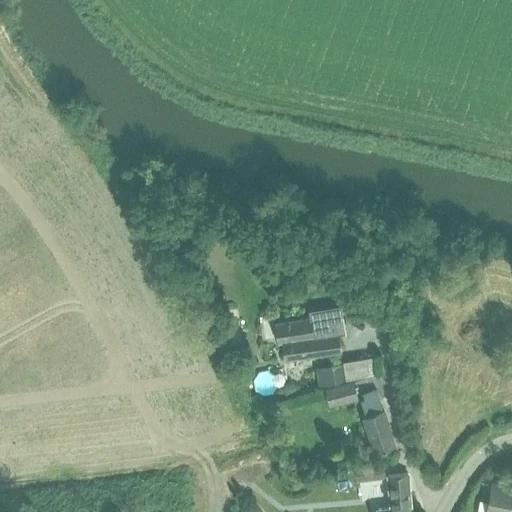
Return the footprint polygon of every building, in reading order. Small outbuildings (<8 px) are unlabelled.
[(312,314),(277,319),(276,320),(279,341),(283,341),(286,358),(339,352),(336,329),(346,328),(342,300),(311,305),(312,314)] [(320,385),(345,380),(342,363),(317,368),(320,385)] [(327,389),(331,405),(357,397),(353,381),(327,389)] [(363,415),(374,451),(394,445),(376,388),(363,392),(364,397),(360,399),(365,415),(363,415)] [(381,462),(354,465),(356,479),(383,475),(381,462)] [(377,511),(410,511),(406,473),(386,475),(390,507),(377,508),(377,511)] [(511,511),(511,486),(492,483),(488,501),(499,503),(496,511),(511,511)]
